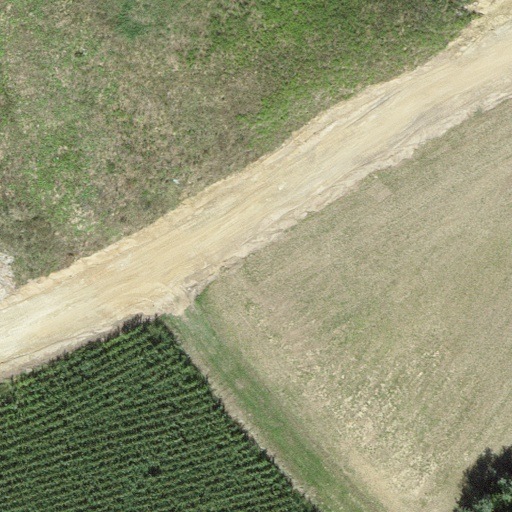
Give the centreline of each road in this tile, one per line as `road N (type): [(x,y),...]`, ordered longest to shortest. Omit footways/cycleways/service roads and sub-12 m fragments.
road 1 (track): [(143,283),(511,56)]
road 2 (track): [(351,511),(143,283)]
road 3 (track): [(0,339),(143,283)]
